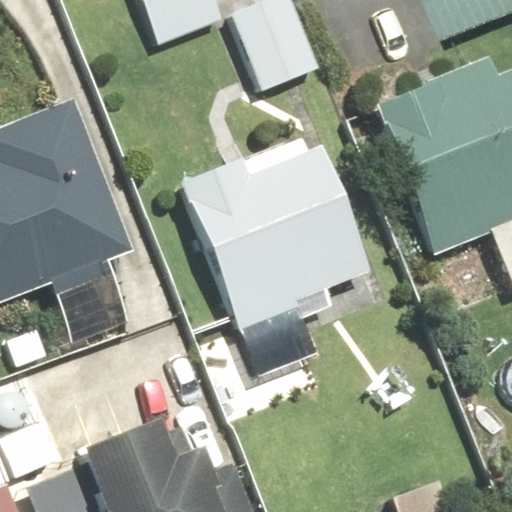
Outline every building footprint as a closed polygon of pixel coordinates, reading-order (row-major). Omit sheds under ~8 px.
[(212,0),(138,0),(158,48),(221,22),(212,0)] [(316,69),(290,0),(268,0),(229,15),(258,91),(316,69)] [(511,0),(439,0),(458,40),(511,16),(511,0)] [(511,66),(505,49),(372,103),(434,255),(488,233),(511,291),(511,66)] [(0,301),(49,281),(56,299),(106,278),(100,263),(131,250),(70,99),(0,127),(0,301)] [(311,129),(179,181),(239,332),(299,309),(295,299),(367,271),(311,129)] [(176,455),(160,418),(80,453),(105,511),(246,511),(228,469),(215,475),(201,444),(176,455)] [(14,511),(0,472),(0,511),(14,511)] [(449,511),(437,475),(379,495),(384,511),(449,511)]
